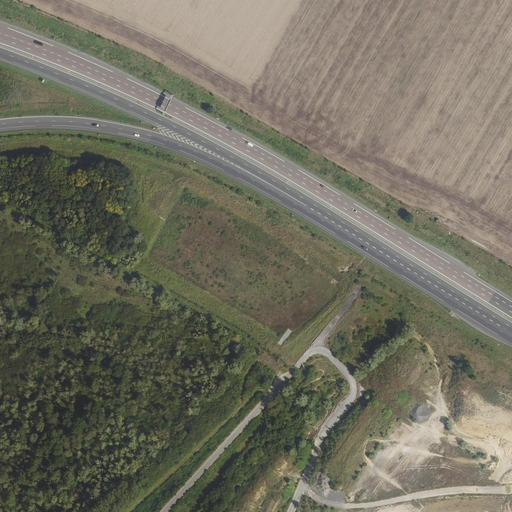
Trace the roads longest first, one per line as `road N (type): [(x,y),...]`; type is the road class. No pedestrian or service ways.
road 1 (motorway): [(511,309),(247,148),(0,34)]
road 2 (motorway): [(0,52),(159,119),(306,205)]
road 3 (motorway): [(0,124),(79,122),(150,136),(306,205)]
road 4 (motorway): [(306,205),(511,333)]
